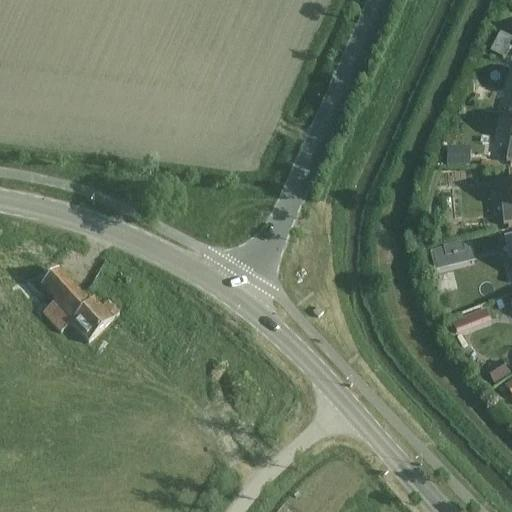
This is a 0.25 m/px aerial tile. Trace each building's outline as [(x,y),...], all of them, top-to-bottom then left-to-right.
[(448,150),(448,166),(469,166),(469,150),(448,150)] [(503,227),(511,225),(511,172),(507,173),(510,202),(500,203),(503,227)] [(35,277),(56,258),(38,239),(26,237),(11,248),(35,277)] [(511,237),(503,239),(509,263),(511,262),(511,237)] [(88,343),(118,315),(108,304),(101,310),(93,301),(89,305),(58,273),(41,289),(54,304),(42,315),(60,334),(70,324),(88,343)] [(509,376),(499,361),(485,370),(494,385),(509,376)]
